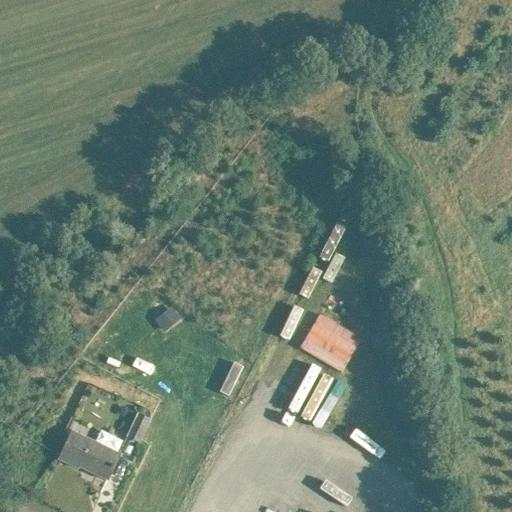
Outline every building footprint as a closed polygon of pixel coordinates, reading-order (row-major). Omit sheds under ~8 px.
[(313,341),(357,366),(376,331),(332,307),(313,341)] [(180,320),(171,308),(155,321),(164,333),(180,320)] [(302,396),(314,377),(325,384),(336,365),(301,345),(279,382),(302,396)] [(332,415),(354,375),(342,368),(320,409),(332,415)] [(372,425),(391,400),(381,392),(362,417),(372,425)] [(127,437),(139,443),(149,421),(138,416),(127,437)] [(72,433),(59,460),(78,469),(79,467),(107,481),(119,456),(72,433)] [(408,475),(430,499),(437,492),(416,468),(408,475)] [(323,511),(341,511),(328,501),(321,510),(323,511)]
